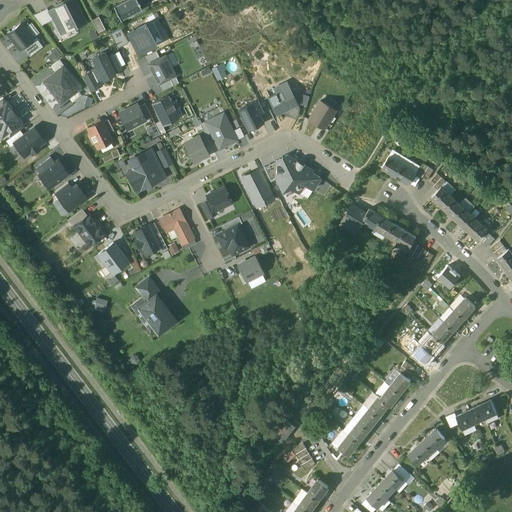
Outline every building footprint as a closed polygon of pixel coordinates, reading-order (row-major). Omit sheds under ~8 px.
[(52,20),(59,34),(85,22),(74,0),(64,0),(47,8),(52,20)] [(136,0),(127,0),(113,7),(120,21),(142,11),(139,4),(140,4),(139,2),(138,3),(136,0)] [(52,20),(47,8),(34,15),(42,25),(52,20)] [(21,20),(24,26),(32,21),(29,16),(21,20)] [(98,17),(91,20),(98,33),(105,29),(98,17)] [(34,40),(21,23),(7,34),(19,49),(22,47),(23,48),(34,40)] [(129,34),(139,53),(155,45),(149,33),(145,26),(129,34)] [(110,34),(117,49),(128,43),(121,29),(110,34)] [(149,33),(155,45),(155,47),(163,43),(156,29),(149,33)] [(34,40),(23,48),(30,56),(42,47),(36,38),(34,40)] [(48,56),(52,62),(62,55),(57,50),(48,56)] [(156,52),(146,58),(148,63),(159,58),(156,52)] [(103,53),(92,58),(97,67),(102,78),(103,80),(114,74),(113,72),(106,58),(103,53)] [(120,69),(113,55),(106,58),(113,72),(120,69)] [(165,58),(149,66),(158,85),(175,76),(165,58)] [(50,68),(54,73),(63,67),(64,66),(60,60),(50,68)] [(217,80),(227,76),(222,63),(212,68),(217,80)] [(43,81),(60,104),(68,98),(78,91),(77,90),(79,89),(69,76),(70,76),(63,67),(54,73),(43,81)] [(97,67),(92,70),(93,72),(97,80),(98,80),(102,78),(97,67)] [(93,72),(83,77),(90,91),(101,86),(98,80),(97,80),(93,72)] [(159,86),(162,91),(179,83),(176,77),(159,86)] [(268,98),(276,114),(297,103),(287,83),(272,91),(274,95),(268,98)] [(78,91),(68,98),(72,103),(81,95),(78,91)] [(152,103),(163,125),(178,118),(175,111),(179,109),(175,102),(171,104),(167,95),(152,103)] [(258,101),(253,104),(258,114),(263,112),(258,101)] [(335,109),(321,101),(309,120),(323,128),(335,109)] [(6,133),(21,121),(7,103),(0,107),(0,133),(2,136),(6,133)] [(252,103),(239,109),(249,129),(262,122),(253,104),(252,103)] [(137,104),(119,113),(127,129),(145,120),(138,107),(137,104)] [(145,104),(138,107),(144,118),(150,115),(145,104)] [(237,139),(224,113),(206,122),(219,149),(237,139)] [(25,126),(21,121),(6,133),(10,137),(20,130),(25,126)] [(102,121),(88,128),(91,134),(89,135),(93,142),(94,142),(97,147),(111,140),(102,121)] [(154,125),(159,135),(165,132),(160,122),(154,125)] [(151,140),(159,135),(154,125),(145,129),(151,140)] [(24,135),(14,143),(15,143),(24,155),(30,150),(32,153),(39,148),(37,146),(43,141),(33,128),(24,135)] [(200,135),(205,147),(210,144),(202,129),(197,131),(200,135)] [(10,137),(5,141),(10,147),(15,143),(14,143),(24,135),(20,130),(10,137)] [(184,143),(194,162),(209,154),(205,147),(200,135),(184,143)] [(164,149),(157,152),(164,166),(171,163),(164,149)] [(111,154),(102,158),(104,163),(119,156),(116,150),(110,153),(111,154)] [(145,152),(137,156),(139,161),(131,164),(133,168),(136,173),(130,176),(137,190),(143,187),(142,185),(158,177),(147,156),(145,152)] [(163,174),(152,153),(147,156),(158,177),(163,174)] [(312,189),(320,177),(311,172),(313,170),(287,155),(275,160),(275,178),(282,191),(290,187),(299,192),(304,183),(312,189)] [(50,156),(35,167),(40,173),(54,162),(50,156)] [(129,160),(131,164),(139,161),(137,156),(129,160)] [(403,164),(389,156),(382,166),(396,175),(403,164)] [(40,173),(39,174),(49,188),(68,173),(58,160),(54,162),(40,173)] [(275,160),(263,167),(270,180),(275,178),(275,160)] [(428,166),(423,163),(417,173),(422,176),(428,166)] [(416,172),(403,164),(396,175),(410,183),(416,172)] [(433,169),(428,166),(422,176),(427,180),(433,169)] [(128,171),(130,176),(136,173),(133,168),(128,171)] [(258,170),(243,177),(257,205),(272,197),(258,170)] [(437,173),(429,181),(433,185),(442,177),(437,173)] [(446,181),(442,177),(433,185),(438,190),(441,186),(446,181)] [(318,191),(325,194),(331,183),(323,179),(318,191)] [(67,182),(54,192),(58,197),(72,187),(67,182)] [(72,187),(58,197),(69,211),(80,202),(79,201),(85,196),(76,184),(72,187)] [(450,195),(441,186),(438,190),(432,196),(441,205),(450,195)] [(224,187),(206,195),(208,199),(214,211),(215,211),(231,202),(224,187)] [(460,203),(450,195),(441,205),(450,213),(460,203)] [(466,196),(461,201),(467,208),(472,203),(466,196)] [(208,199),(201,203),(208,217),(216,213),(215,211),(214,211),(208,199)] [(368,211),(353,202),(339,224),(356,234),(364,220),(363,219),(368,211)] [(460,203),(450,213),(459,222),(469,212),(460,203)] [(82,208),(68,219),(73,226),(74,225),(87,215),(82,208)] [(381,215),(369,208),(368,211),(363,219),(364,220),(375,226),(381,215)] [(193,238),(179,209),(160,219),(166,231),(176,226),(180,234),(178,235),(182,243),(193,238)] [(478,220),(469,212),(459,222),(469,230),(478,220)] [(87,215),(74,225),(89,245),(103,234),(88,214),(87,215)] [(393,222),(381,215),(375,226),(386,233),(393,222)] [(226,230),(237,225),(242,223),(239,216),(222,224),(226,230)] [(478,220),(469,230),(478,239),(486,230),(487,229),(478,220)] [(404,229),(393,222),(386,233),(398,240),(404,229)] [(148,224),(135,231),(139,238),(136,239),(140,246),(142,245),(146,252),(158,246),(153,235),(148,224)] [(226,230),(218,234),(224,247),(228,245),(232,254),(248,246),(237,225),(226,230)] [(416,236),(404,229),(398,240),(409,247),(413,242),(416,236)] [(486,230),(478,239),(482,243),(490,234),(486,230)] [(167,248),(159,232),(153,235),(158,246),(160,252),(167,248)] [(490,234),(482,243),(487,247),(495,238),(490,234)] [(134,255),(128,247),(123,250),(120,246),(124,244),(121,238),(116,241),(127,259),(134,255)] [(193,238),(182,243),(184,248),(195,243),(193,238)] [(500,240),(490,247),(494,252),(503,245),(500,240)] [(172,253),(179,250),(175,241),(167,245),(172,253)] [(409,247),(407,252),(412,255),(418,245),(413,242),(409,247)] [(113,243),(98,254),(113,273),(128,261),(113,243)] [(418,245),(412,255),(417,258),(423,248),(418,245)] [(503,245),(494,252),(498,257),(507,249),(503,245)] [(423,248),(417,258),(422,261),(428,251),(423,248)] [(507,249),(498,257),(505,267),(511,261),(511,252),(509,248),(507,249)] [(434,254),(428,251),(422,261),(427,264),(434,254)] [(133,272),(140,270),(135,256),(128,259),(133,272)] [(254,256),(238,265),(246,280),(262,272),(254,256)] [(438,276),(450,287),(460,276),(448,265),(438,276)] [(138,286),(148,300),(154,295),(158,292),(148,278),(138,286)] [(138,308),(158,332),(174,319),(154,295),(148,300),(138,308)] [(95,305),(105,308),(107,299),(97,297),(95,305)] [(466,297),(455,309),(464,317),(475,305),(466,297)] [(455,309),(444,321),(454,329),(464,317),(455,309)] [(444,321),(433,333),(443,341),(454,329),(444,321)] [(433,333),(422,345),(432,353),(443,341),(433,333)] [(425,361),(432,353),(422,345),(416,352),(425,361)] [(415,368),(405,360),(402,365),(411,372),(415,368)] [(411,372),(402,365),(398,370),(401,372),(407,377),(411,372)] [(401,372),(390,385),(400,393),(411,380),(407,377),(401,372)] [(381,397),(380,397),(389,404),(390,405),(400,393),(390,385),(381,397)] [(389,404),(380,397),(381,397),(379,396),(369,408),(379,416),(389,404)] [(491,399),(479,404),(485,417),(497,411),(491,399)] [(479,404),(468,409),(474,422),(485,417),(479,404)] [(369,408),(359,421),(369,429),(379,416),(369,408)] [(468,409),(457,415),(462,427),(474,422),(468,409)] [(274,433),(283,441),(295,426),(286,418),(274,433)] [(369,429),(359,421),(349,433),(359,441),(369,429)] [(446,438),(436,427),(427,436),(436,446),(446,438)] [(359,441),(349,433),(339,446),(349,454),(359,441)] [(436,446),(427,436),(418,444),(427,455),(436,446)] [(303,442),(293,448),(296,453),(306,447),(303,442)] [(418,444),(408,453),(417,463),(427,455),(418,444)] [(306,447),(296,453),(299,458),(309,452),(306,447)] [(309,452),(299,458),(302,464),(312,458),(309,452)] [(312,458),(302,464),(305,469),(315,463),(312,458)] [(393,469),(385,478),(395,488),(404,478),(393,469)] [(328,486),(318,478),(309,491),(319,499),(328,486)] [(395,488),(385,478),(376,487),(386,497),(395,488)] [(376,487),(368,497),(378,506),(386,497),(376,487)] [(309,491),(299,504),(309,511),(319,499),(309,491)]
